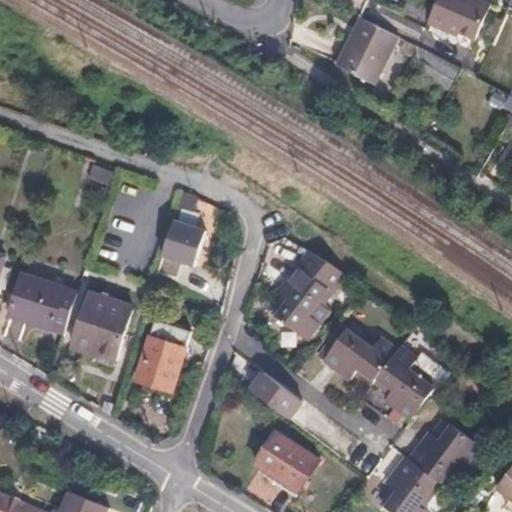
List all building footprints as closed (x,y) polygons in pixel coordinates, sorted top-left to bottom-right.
[(472,42),(489,4),(479,0),(436,0),(430,14),(427,21),(472,42)] [(430,14),(405,3),(400,13),(425,25),(427,21),(430,14)] [(370,83),(393,35),(357,17),(334,64),(370,83)] [(445,85),(453,67),(417,50),(404,78),(431,92),(437,82),(445,85)] [(96,164),(90,177),(109,185),(114,171),(96,164)] [(174,222),(163,257),(195,268),(207,233),(174,222)] [(62,324),(75,286),(42,275),(50,253),(30,246),(8,308),(48,323),(49,319),(62,324)] [(323,304),(349,274),(313,251),(277,292),(287,301),(279,311),(308,335),(320,321),(309,311),(319,301),(323,304)] [(113,353),(132,302),(89,287),(72,338),(113,353)] [(170,390),(191,329),(157,317),(136,378),(170,390)] [(379,378),(399,351),(383,339),(374,349),(363,341),(366,337),(352,327),(327,362),(354,382),(361,372),(376,382),(379,378)] [(412,420),(438,385),(427,376),(424,381),(411,371),(419,361),(402,348),(399,351),(379,378),(397,391),(388,402),(412,420)] [(260,389),(269,378),(248,363),(239,374),(260,389)] [(453,472),(462,459),(473,467),(486,450),(455,427),(443,442),(432,434),(412,462),(444,485),(448,488),(457,475),(453,472)] [(317,465),(274,435),(253,465),(296,494),(317,465)] [(432,501),(444,485),(412,462),(410,460),(389,488),(400,497),(388,511),(420,511),(419,510),(428,498),(432,501)] [(511,470),(499,489),(511,498),(511,470)] [(109,511),(111,509),(70,492),(61,511),(109,511)] [(0,511),(34,511),(0,498),(0,511)]
